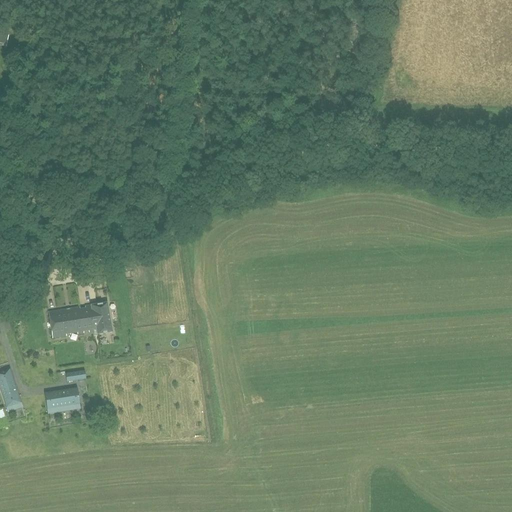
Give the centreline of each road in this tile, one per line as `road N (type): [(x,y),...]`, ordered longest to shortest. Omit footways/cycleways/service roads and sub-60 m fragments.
road 1 (track): [(0,297),(28,292),(329,140),(511,152)]
road 2 (unknown): [(0,175),(36,205),(41,285)]
